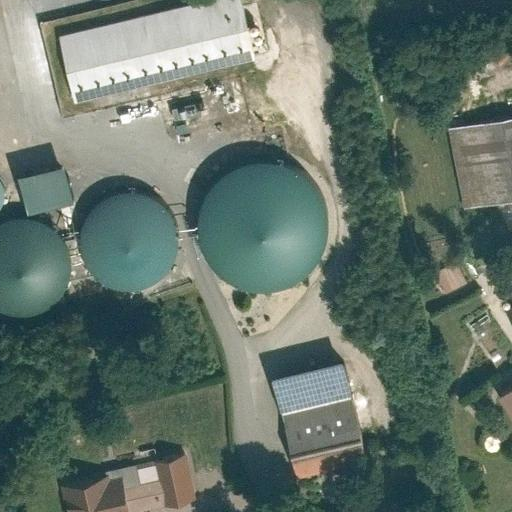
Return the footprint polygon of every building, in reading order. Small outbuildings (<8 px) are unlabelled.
[(245,0),(194,0),(63,32),(79,98),(259,54),(245,0)] [(511,114),(482,119),(450,125),(464,203),(495,198),(511,195),(511,114)] [(299,166),(279,157),(256,156),(235,162),(218,174),(206,190),(200,209),(199,229),(205,248),(217,265),(233,277),(253,283),(273,284),(292,277),(310,264),(322,246),(328,224),(325,202),(315,182),(299,166)] [(63,163),(20,172),(28,210),(60,203),(64,224),(76,222),(63,163)] [(150,194),(135,190),(120,190),(105,195),(92,206),(84,219),(80,235),(82,251),(89,265),(101,277),(115,284),(132,285),(147,281),(160,273),(170,261),(176,247),(176,231),(172,216),(163,203),(150,194)] [(63,234),(53,222),(39,215),(23,212),(7,215),(0,219),(0,301),(5,305),(20,308),(35,307),(49,301),(61,291),(68,278),(72,263),(70,248),(63,234)] [(458,259),(436,269),(446,291),(468,280),(458,259)] [(511,306),(507,310),(511,317),(511,384),(499,394),(511,413),(511,306)] [(342,358),(274,376),(298,470),(367,452),(342,358)] [(168,452),(58,477),(65,511),(143,511),(239,490),(227,437),(192,445),(184,409),(160,414),(168,452)]
